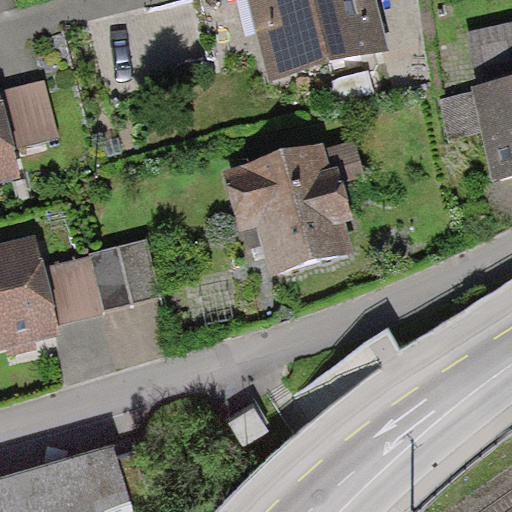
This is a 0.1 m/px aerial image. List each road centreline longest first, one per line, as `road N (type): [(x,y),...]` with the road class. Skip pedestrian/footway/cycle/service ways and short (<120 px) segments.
road 1 (residential): [(0,431),(279,348),(511,239)]
road 2 (secondary): [(511,363),(370,460),(320,511)]
road 3 (residential): [(0,31),(120,0)]
